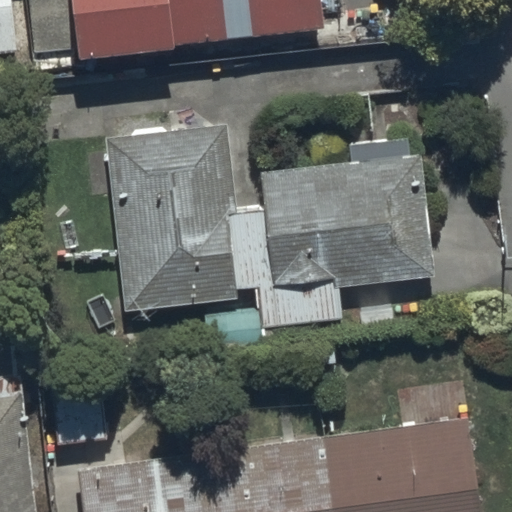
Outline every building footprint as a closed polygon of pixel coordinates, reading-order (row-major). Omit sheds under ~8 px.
[(0,0),(0,36),(21,35),(17,0),(0,0)] [(26,0),(30,35),(77,29),(322,9),(321,0),(26,0)] [(263,337),(262,332),(317,326),(314,304),(338,302),(335,273),(431,263),(419,142),(409,143),(407,124),(319,133),(321,151),(260,157),(264,194),(231,198),(222,107),(104,119),(122,296),(237,284),(237,275),(253,273),(255,298),(203,303),(207,343),(263,337)] [(0,511),(38,511),(24,355),(0,357),(0,511)] [(104,362),(50,368),(57,428),(111,422),(104,362)] [(485,511),(472,405),(78,454),(85,511),(485,511)]
